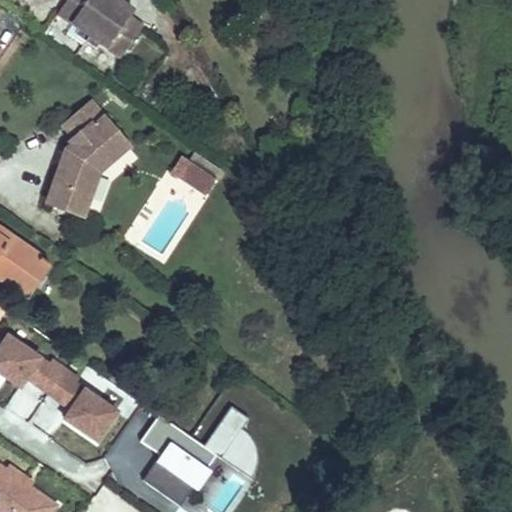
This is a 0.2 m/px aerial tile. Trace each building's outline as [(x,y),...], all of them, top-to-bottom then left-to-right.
[(67,0),(58,14),(122,57),(143,26),(130,17),(123,13),(128,6),(118,0),(67,0)] [(128,6),(123,13),(130,17),(134,11),(128,6)] [(92,101),(65,123),(75,136),(70,141),(73,144),(66,149),(47,200),(82,214),(100,170),(129,145),(92,101)] [(219,176),(185,153),(176,166),(210,189),(219,176)] [(0,278),(11,287),(36,252),(0,227),(0,278)] [(36,252),(11,287),(25,296),(50,262),(36,252)] [(0,341),(0,389),(16,400),(42,359),(4,335),(0,341)] [(32,390),(67,413),(56,431),(93,455),(122,411),(48,364),(32,390)] [(169,438),(143,485),(185,508),(211,462),(169,438)] [(5,474),(31,492),(35,487),(9,469),(5,474)] [(0,511),(55,511),(57,510),(31,492),(5,474),(0,470),(0,511)] [(287,481),(276,496),(299,511),(303,511),(312,499),(287,481)]
